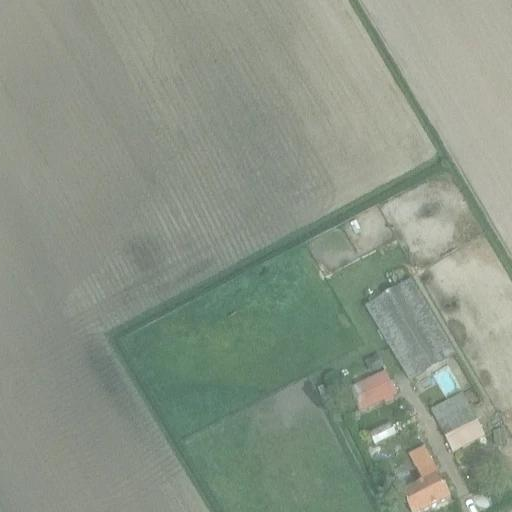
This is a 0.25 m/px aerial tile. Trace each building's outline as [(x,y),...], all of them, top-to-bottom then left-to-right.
[(367,309),(411,383),(456,356),(412,282),(367,309)] [(378,358),(367,363),(373,375),(384,369),(378,358)] [(396,396),(387,375),(350,392),(360,413),(396,396)] [(484,439),(462,396),(459,389),(450,394),(453,400),(430,412),(452,455),(484,439)] [(506,447),(506,433),(495,433),(495,448),(506,447)] [(400,496),(403,501),(408,511),(426,511),(450,500),(441,482),(429,459),(415,466),(423,484),(400,496)]
